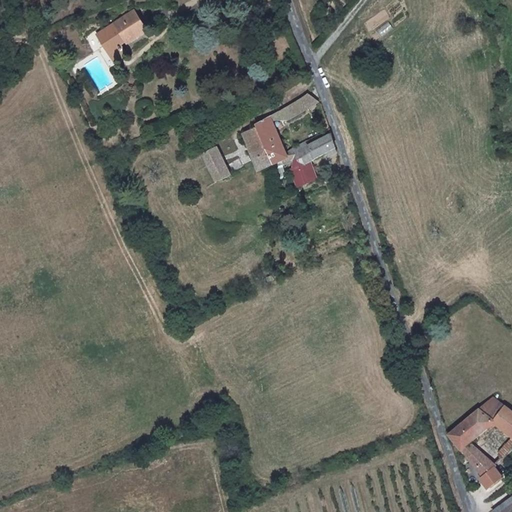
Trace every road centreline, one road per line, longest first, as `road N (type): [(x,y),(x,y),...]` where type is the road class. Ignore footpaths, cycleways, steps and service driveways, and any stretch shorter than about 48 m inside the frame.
road 1 (unclassified): [(289,0),(467,511)]
road 2 (track): [(0,37),(40,44),(131,265),(170,338)]
